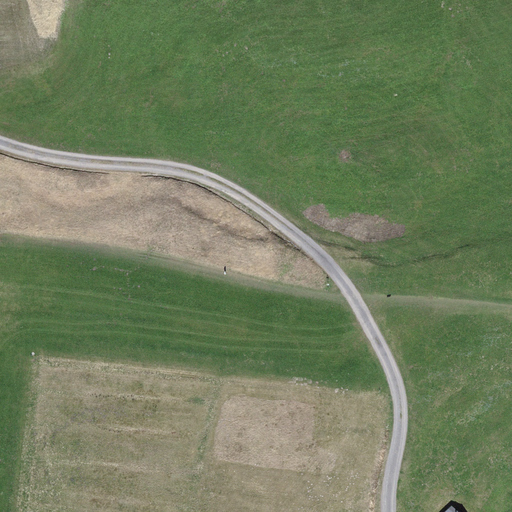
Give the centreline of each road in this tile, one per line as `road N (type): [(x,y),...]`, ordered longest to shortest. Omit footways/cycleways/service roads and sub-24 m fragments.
road 1 (unclassified): [(389,511),(397,384),(348,290),(288,227),(180,169),(0,142)]
road 2 (track): [(0,233),(348,290)]
